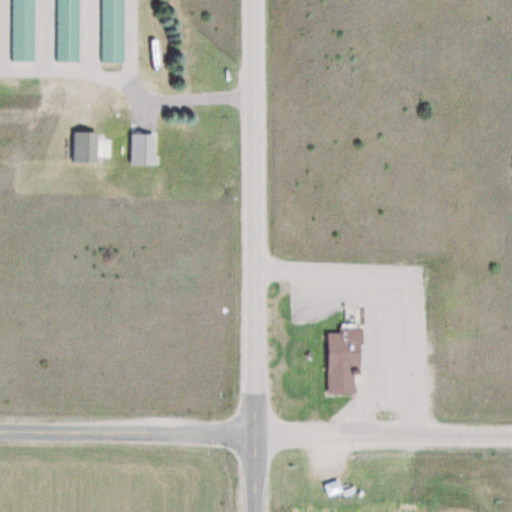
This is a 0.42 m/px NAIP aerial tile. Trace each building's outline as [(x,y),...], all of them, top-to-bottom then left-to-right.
[(7,0),(30,0),(30,56),(6,56),(7,0)] [(53,0),(76,0),(75,58),(52,58),(53,0)] [(97,0),(120,0),(120,56),(97,56),(97,0)] [(127,129),(150,129),(150,159),(127,159),(127,129)] [(362,325),(341,324),(341,329),(328,329),(327,392),(355,392),(355,373),(362,372),(362,325)]
